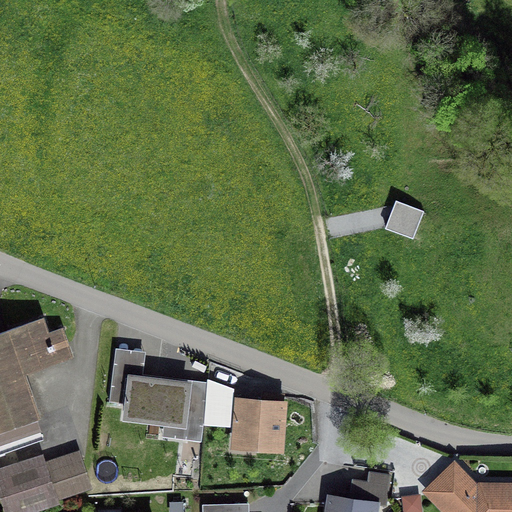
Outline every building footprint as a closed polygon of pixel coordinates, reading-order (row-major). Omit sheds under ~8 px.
[(424,211),(398,201),(391,217),(387,228),(414,238),(424,211)] [(0,335),(0,442),(37,431),(18,368),(68,352),(61,330),(44,335),(40,323),(0,335)] [(187,422),(192,380),(142,374),(145,350),(117,347),(110,399),(124,401),(122,419),(164,425),(162,435),(190,439),(192,423),(187,422)] [(228,386),(208,379),(205,424),(225,425),(228,386)] [(236,444),(280,447),(284,396),(264,395),(240,393),(236,444)] [(41,462),(0,475),(0,492),(6,511),(14,511),(56,498),(54,493),(85,483),(76,457),(43,468),(41,462)] [(453,467),(430,493),(445,511),(511,511),(511,487),(474,488),(453,467)] [(374,511),(376,505),(329,497),(326,511),(374,511)]
